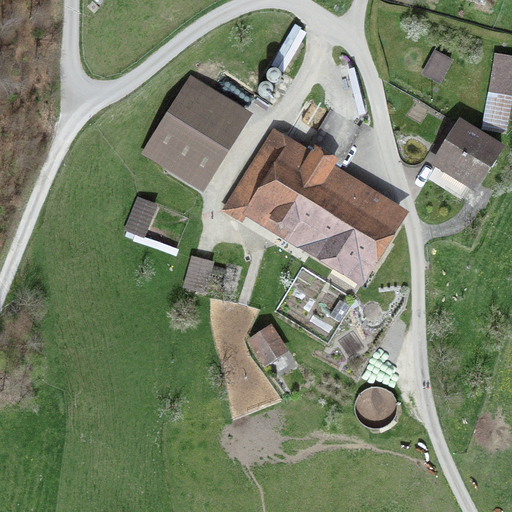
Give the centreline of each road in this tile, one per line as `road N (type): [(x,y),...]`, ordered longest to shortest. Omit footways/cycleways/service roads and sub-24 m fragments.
road 1 (unclassified): [(271,0),(324,21),(368,76),(415,263),(422,406),(465,511)]
road 2 (unclassified): [(77,119),(227,11),(265,0)]
road 3 (unclassified): [(0,286),(77,119)]
road 4 (unclassified): [(77,119),(67,0)]
